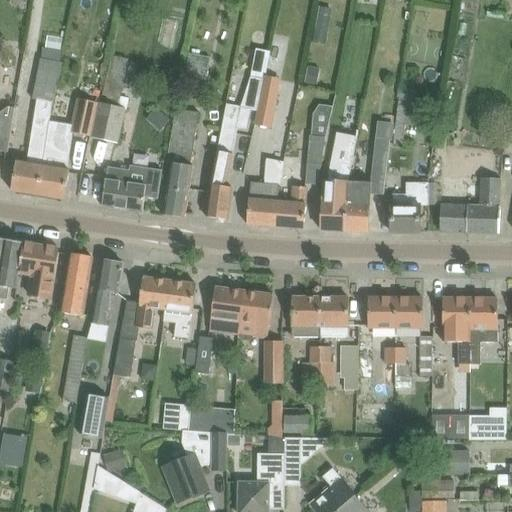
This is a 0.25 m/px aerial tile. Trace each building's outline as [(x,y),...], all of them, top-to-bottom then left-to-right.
[(316,26),(312,43),(325,46),(328,28),(316,26)] [(125,108),(118,107),(129,59),(111,55),(102,103),(100,103),(93,137),(117,143),(125,108)] [(12,191),(38,196),(43,166),(50,121),(53,103),(62,62),(41,59),(33,99),(41,101),(30,164),(17,161),(12,191)] [(316,86),(318,71),(308,69),(305,84),(316,86)] [(264,76),(259,104),(275,107),(280,80),(264,76)] [(394,145),(403,146),(406,124),(413,125),(415,108),(438,111),(439,102),(416,100),(416,91),(399,89),(398,98),(400,98),(394,145)] [(74,133),(91,137),(98,104),(79,99),(74,125),(72,133),(74,133)] [(234,156),(244,107),(228,104),(212,184),(207,217),(215,218),(216,222),(223,223),(225,220),(228,220),(233,188),(226,187),(233,155),(234,156)] [(0,150),(8,152),(10,140),(15,108),(9,107),(0,113),(0,150)] [(156,109),(146,121),(160,133),(170,121),(156,109)] [(171,161),(166,196),(163,215),(185,219),(193,165),(190,164),(199,112),(175,109),(167,161),(171,161)] [(43,166),(38,196),(65,200),(70,170),(68,170),(74,133),(72,133),(74,125),(50,121),(43,166)] [(392,141),(394,126),(380,125),(378,139),(392,141)] [(322,165),(325,137),(310,135),(308,164),(322,165)] [(321,231),(345,232),(347,202),(348,185),(351,166),(341,164),(338,181),(323,180),(321,231)] [(102,206),(141,212),(143,212),(145,198),(158,199),(162,170),(130,166),(130,170),(108,167),(102,206)] [(440,232),(480,233),(499,234),(500,207),(501,179),(481,178),(480,207),(441,205),(440,232)] [(249,205),(247,225),(259,226),(261,226),(275,227),(277,200),(279,185),(251,183),(249,205)] [(391,213),(391,233),(420,233),(421,213),(420,206),(429,206),(429,183),(406,183),(406,195),(393,194),(393,205),(391,205),(391,213)] [(277,200),(275,227),(304,230),(308,186),(306,186),(295,185),(294,202),(277,200)] [(347,202),(345,232),(369,233),(370,213),(371,203),(370,203),(371,186),(348,185),(347,202)] [(24,243),(5,240),(0,270),(1,271),(0,277),(0,298),(8,299),(10,288),(17,289),(19,274),(20,274),(24,243)] [(59,248),(24,243),(20,274),(33,276),(30,295),(51,299),(55,268),(59,248)] [(70,254),(67,274),(61,313),(84,317),(89,278),(93,258),(70,254)] [(118,294),(120,283),(123,264),(102,260),(99,280),(92,324),(106,327),(107,317),(112,293),(118,294)] [(143,278),(140,304),(137,328),(138,328),(152,330),(154,309),(165,310),(170,281),(143,278)] [(197,285),(170,281),(165,310),(163,323),(177,325),(174,339),(189,341),(197,285)] [(225,333),(239,335),(244,291),(216,287),(213,307),(210,331),(225,333)] [(244,291),(239,334),(239,337),(242,340),(250,341),(253,339),(254,337),(268,339),(274,295),(244,291)] [(313,337),(322,337),(321,328),(321,298),(293,298),(293,337),(313,337)] [(321,328),(322,337),(348,338),(348,328),(349,328),(349,318),(349,298),(321,298),(321,328)] [(397,329),(398,298),(369,298),(369,318),(369,329),(397,329)] [(423,299),(398,298),(397,329),(423,329),(423,319),(423,299)] [(443,299),(443,319),(443,325),(443,330),(443,337),(443,340),(443,342),(459,342),(459,351),(470,351),(471,351),(471,329),(471,299),(443,299)] [(498,299),(471,299),(471,329),(471,351),(480,351),(480,344),(498,344),(498,335),(498,329),(498,319),(498,299)] [(89,338),(74,335),(63,401),(76,403),(87,340),(88,340),(89,338)] [(195,370),(208,371),(212,337),(199,335),(195,370)] [(363,336),(361,396),(372,396),(374,336),(363,336)] [(114,376),(127,378),(129,378),(134,341),(120,338),(114,376)] [(266,343),(267,384),(283,384),(282,343),(266,343)] [(311,364),(321,364),(322,348),(311,348),(311,364)] [(322,348),(321,364),(332,364),(332,348),(322,348)] [(387,367),(397,367),(397,350),(387,350),(387,367)] [(397,350),(397,367),(408,367),(408,350),(397,350)] [(459,367),(470,367),(470,351),(459,351),(459,367)] [(470,351),(470,367),(480,367),(480,351),(471,351),(470,351)] [(0,399),(7,401),(15,362),(0,358),(0,399)] [(42,386),(43,376),(31,373),(29,383),(42,386)] [(109,399),(86,394),(79,434),(103,438),(109,399)] [(213,409),(211,433),(228,434),(234,435),(236,411),(213,409)] [(285,433),(312,433),(312,417),(285,417),(285,433)] [(269,428),(269,437),(282,438),(282,425),(272,425),(269,428)] [(183,431),(182,443),(196,445),(201,455),(195,457),(194,455),(165,467),(179,503),(208,491),(199,468),(205,466),(211,466),(211,470),(227,470),(228,434),(211,433),(183,431)] [(282,438),(269,437),(269,454),(258,454),(258,483),(239,483),(238,511),(265,511),(268,509),(285,510),(285,486),(286,438),(282,438)] [(301,486),(301,439),(286,438),(285,486),(301,486)] [(408,439),(408,449),(414,449),(413,455),(423,456),(424,440),(408,439)] [(469,452),(445,452),(445,476),(453,476),(467,476),(469,476),(469,452)] [(423,476),(441,476),(442,457),(423,457),(423,476)] [(310,504),(316,511),(337,511),(356,496),(333,469),(323,477),(331,486),(310,504)] [(424,480),(424,500),(435,500),(455,500),(455,480),(424,480)] [(123,482),(118,497),(137,504),(134,511),(165,511),(167,510),(141,493),(123,482)] [(369,511),(356,496),(337,511),(369,511)] [(422,498),(410,498),(410,508),(422,508),(422,498)] [(435,511),(436,503),(424,503),(423,511),(435,511)]
